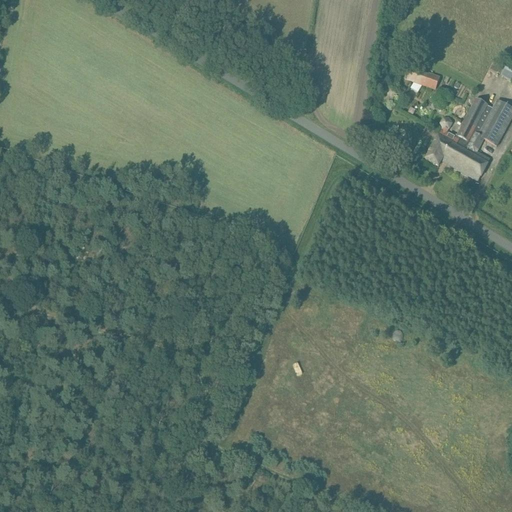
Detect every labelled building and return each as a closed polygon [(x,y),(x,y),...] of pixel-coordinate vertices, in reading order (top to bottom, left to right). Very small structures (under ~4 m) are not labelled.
[(399,49),(390,46),(388,54),(397,56),(399,49)] [(511,80),(511,70),(507,67),(503,75),(511,80)] [(435,91),(440,78),(411,68),(406,80),(435,91)] [(511,119),(511,109),(497,102),(493,109),(476,100),(456,138),(447,133),(453,125),(450,121),(444,121),(441,125),(443,130),(443,131),(442,130),(425,160),(438,167),(442,162),(478,182),(483,173),(490,161),(477,153),(484,140),(497,147),(511,119)] [(354,311),(336,310),(335,324),(342,324),(343,317),(352,317),(352,328),(356,328),(357,317),(354,317),(354,311)] [(408,431),(403,434),(408,444),(413,442),(408,431)] [(453,458),(448,463),(457,471),(462,466),(453,458)]
